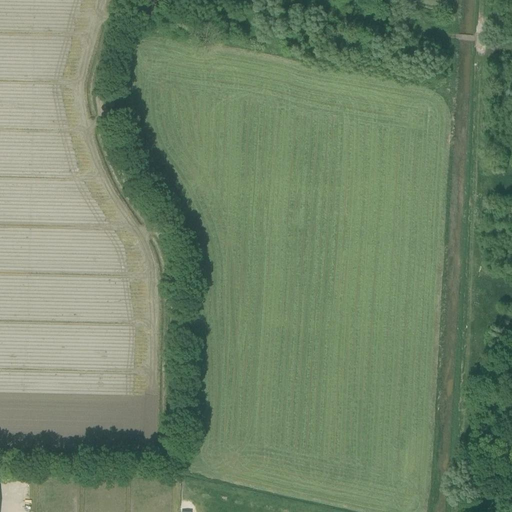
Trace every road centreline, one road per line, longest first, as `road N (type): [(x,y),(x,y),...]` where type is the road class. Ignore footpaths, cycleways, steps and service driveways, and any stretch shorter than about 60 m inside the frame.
road 1 (track): [(119,0),(98,100),(117,167),(159,233),(171,270),(166,453),(155,463),(0,458)]
road 2 (track): [(455,511),(480,38)]
road 3 (track): [(255,0),(480,38)]
